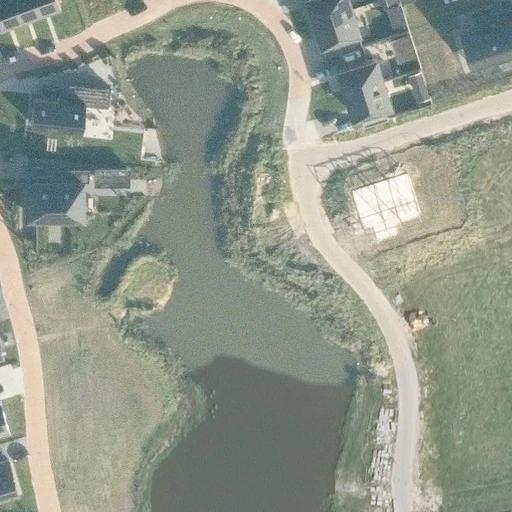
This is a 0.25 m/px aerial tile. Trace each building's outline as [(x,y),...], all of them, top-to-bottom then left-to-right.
[(14,0),(0,0),(0,16),(4,26),(11,24),(22,20),(14,0)] [(35,0),(14,0),(22,20),(23,19),(29,17),(40,13),(35,0)] [(57,0),(35,0),(40,13),(41,13),(48,10),(59,6),(57,0)] [(346,0),(307,0),(309,5),(307,6),(311,19),(349,7),(346,0)] [(349,7),(311,19),(315,33),(318,32),(321,42),(356,31),(349,7)] [(493,7),(470,14),(485,62),(511,53),(511,15),(497,20),(493,7)] [(408,31),(389,37),(393,49),(411,43),(408,31)] [(373,56),(337,67),(340,77),(338,78),(342,91),(380,80),(373,56)] [(420,69),(408,73),(412,86),(424,82),(420,69)] [(380,80),(342,91),(347,105),(349,104),(352,114),(358,112),(359,114),(362,124),(386,116),(383,107),(382,105),(387,103),(380,80)] [(33,93),(30,121),(81,126),(84,102),(107,104),(109,85),(68,81),(67,97),(33,93)] [(511,194),(495,136),(469,144),(488,205),(511,197),(511,194)] [(25,179),(25,212),(80,212),(79,178),(88,178),(88,165),(65,165),(65,178),(25,179)] [(407,173),(350,191),(362,229),(371,226),(376,240),(396,233),(393,224),(421,215),(407,173)] [(0,429),(8,427),(0,398),(0,429)] [(0,496),(17,491),(7,458),(0,460),(0,496)] [(475,460),(427,474),(437,504),(484,489),(475,460)]
